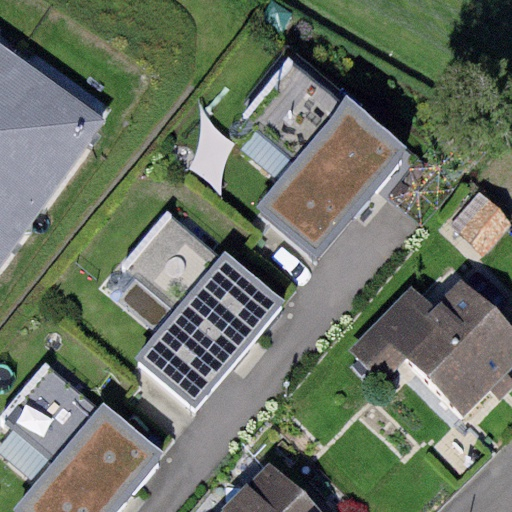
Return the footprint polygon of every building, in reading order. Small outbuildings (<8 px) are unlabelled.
[(0,269),(90,145),(47,114),(53,106),(0,68),(0,269)] [(303,174),(263,222),(318,269),(403,168),(323,100),(309,116),(276,88),(244,125),(303,174)] [(509,232),(490,214),(466,240),(485,257),(509,232)] [(181,327),(141,375),(196,422),(281,321),(201,253),(187,269),(154,241),(122,278),(181,327)] [(381,340),(464,424),(511,375),(511,348),(464,300),(438,326),(416,305),(381,340)] [(59,477),(30,511),(125,511),(160,471),(79,403),(66,419),(32,391),(1,428),(59,477)] [(245,511),(302,511),(275,483),(245,511)]
